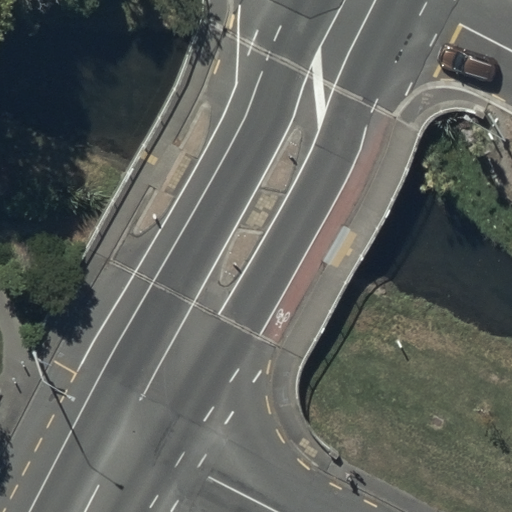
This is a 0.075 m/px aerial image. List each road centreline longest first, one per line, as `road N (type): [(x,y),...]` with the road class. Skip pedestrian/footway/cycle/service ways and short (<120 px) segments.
road 1 (tertiary): [(131,424),(349,0)]
road 2 (residential): [(294,511),(131,424)]
